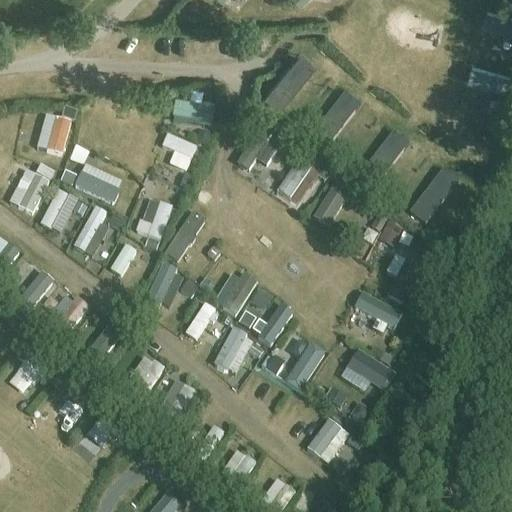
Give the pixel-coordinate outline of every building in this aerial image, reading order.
[(319,82),(305,107),(319,115),(334,90),(319,82)] [(186,123),(196,131),(206,120),(196,111),(186,123)] [(362,153),(373,122),(359,117),(348,147),(362,153)] [(483,140),(488,127),(459,117),(454,130),(483,140)] [(171,136),(165,149),(178,155),(174,166),(194,174),(204,150),(171,136)] [(69,161),(69,137),(52,137),(52,161),(69,161)] [(406,188),(422,159),(409,151),(392,180),(406,188)] [(302,168),(281,187),(302,210),(323,191),(302,168)] [(456,177),(447,183),(455,196),(448,200),(455,211),(470,202),(456,177)] [(343,181),(323,221),(338,229),(358,188),(343,181)] [(18,204),(44,216),(54,196),(29,184),(18,204)] [(59,235),(77,201),(63,194),(46,228),(59,235)] [(142,239),(171,244),(177,208),(163,205),(159,226),(145,223),(142,239)] [(86,254),(114,219),(106,213),(78,247),(86,254)] [(105,266),(122,238),(107,228),(89,257),(105,266)] [(169,270),(153,308),(164,312),(179,275),(169,270)] [(396,297),(408,301),(413,285),(402,281),(396,297)] [(355,319),(388,332),(390,328),(401,333),(407,318),(362,300),(355,319)] [(72,337),(95,315),(83,302),(60,324),(72,337)] [(207,312),(192,339),(214,350),(228,324),(207,312)] [(265,342),(278,352),(294,330),(281,320),(265,342)] [(240,372),(251,335),(235,330),(224,367),(240,372)] [(312,346),(293,372),(284,366),(277,375),(306,395),(332,360),(312,346)] [(32,359),(22,372),(41,387),(51,374),(32,359)] [(152,397),(171,375),(152,359),(133,382),(152,397)] [(357,361),(347,380),(379,397),(389,378),(357,361)] [(191,417),(199,391),(186,387),(179,413),(191,417)] [(56,428),(76,409),(63,395),(43,414),(56,428)] [(102,459),(121,435),(104,422),(85,446),(102,459)] [(329,423),(307,452),(319,461),(335,441),(342,446),(348,438),(329,423)] [(354,436),(347,445),(357,453),(364,444),(354,436)] [(126,469),(144,479),(154,461),(136,451),(126,469)] [(167,511),(175,511),(189,493),(177,484),(160,506),(167,511)] [(285,511),(294,492),(281,486),(269,511),(285,511)]
